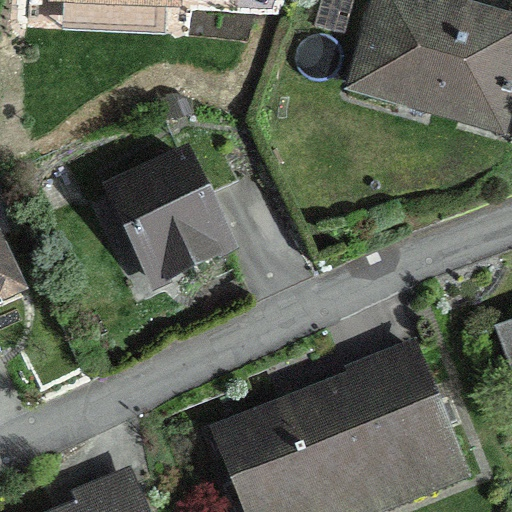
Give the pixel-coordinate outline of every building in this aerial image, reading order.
[(504,134),(511,107),(511,12),(470,0),(368,0),(342,87),(504,134)] [(144,269),(216,235),(182,162),(110,196),(144,269)] [(0,270),(0,296),(10,291),(0,270)] [(511,324),(492,332),(511,388),(511,324)] [(341,511),(367,511),(455,475),(410,353),(348,376),(352,387),(257,426),(255,422),(213,439),(241,511),(336,511),(341,511)] [(136,511),(127,489),(97,502),(93,500),(97,509),(91,511),(81,511),(79,506),(77,507),(78,510),(72,511),(136,511)]
